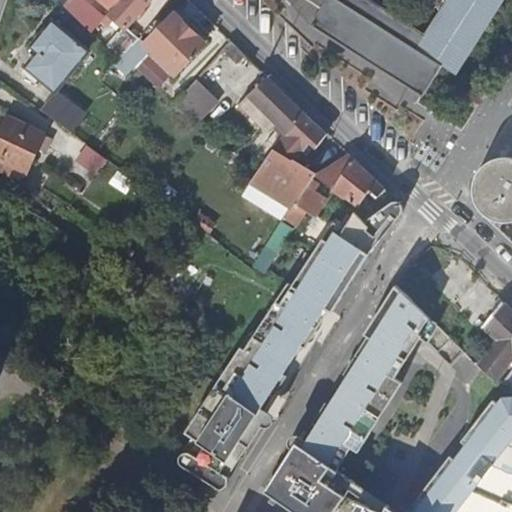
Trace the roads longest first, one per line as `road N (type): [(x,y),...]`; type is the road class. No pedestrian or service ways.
road 1 (residential): [(428,208),(227,511)]
road 2 (residential): [(422,202),(212,0)]
